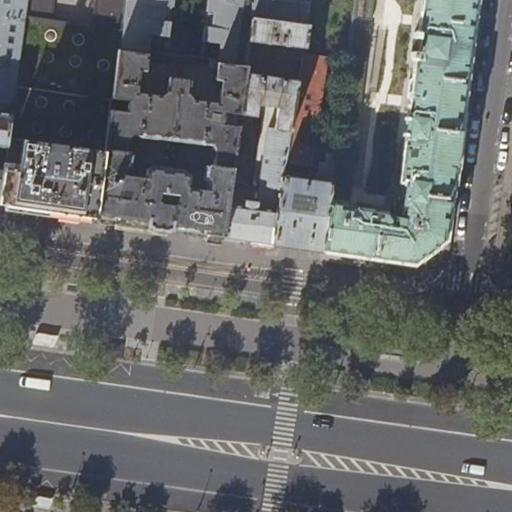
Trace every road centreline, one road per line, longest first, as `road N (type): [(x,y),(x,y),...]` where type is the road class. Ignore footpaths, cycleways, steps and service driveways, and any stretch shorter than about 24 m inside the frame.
road 1 (residential): [(505,0),(459,316),(0,250)]
road 2 (primary): [(511,457),(0,384)]
road 3 (primary): [(0,450),(439,511)]
